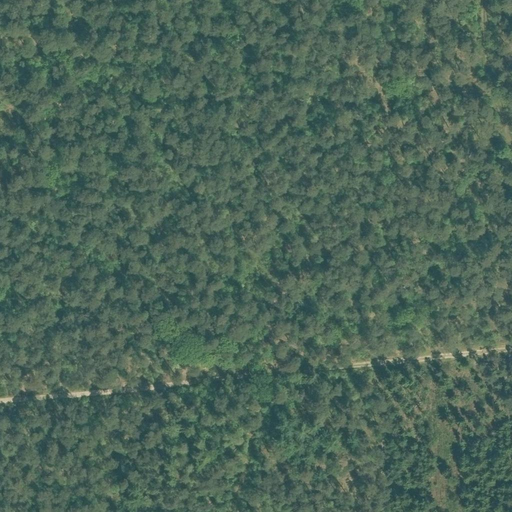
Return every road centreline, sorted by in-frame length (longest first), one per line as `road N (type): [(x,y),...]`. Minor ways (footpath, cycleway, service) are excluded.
road 1 (track): [(0,401),(511,347)]
road 2 (track): [(485,0),(511,133)]
